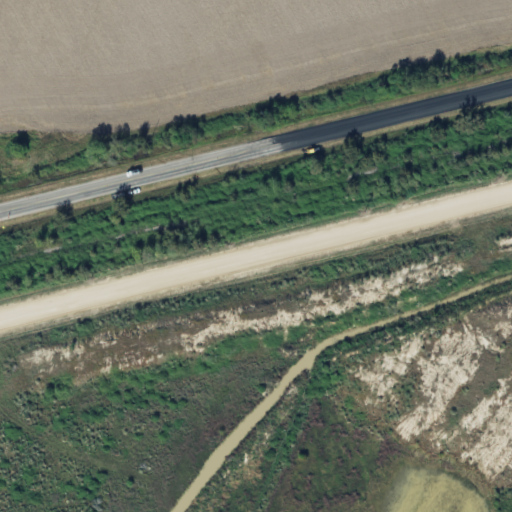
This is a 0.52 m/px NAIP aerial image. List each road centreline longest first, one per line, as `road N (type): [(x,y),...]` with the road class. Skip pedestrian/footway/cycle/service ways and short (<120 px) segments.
road 1 (track): [(0,318),(511,192)]
road 2 (secondary): [(0,207),(511,85)]
